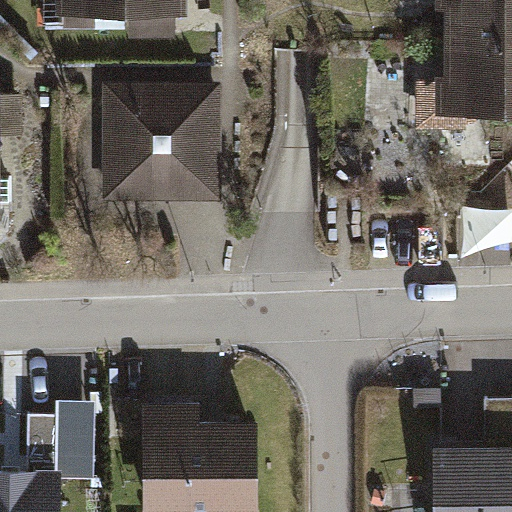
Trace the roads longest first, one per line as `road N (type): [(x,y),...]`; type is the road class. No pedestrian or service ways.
road 1 (residential): [(0,327),(331,322)]
road 2 (residential): [(331,322),(332,511)]
road 3 (residential): [(331,322),(511,316)]
